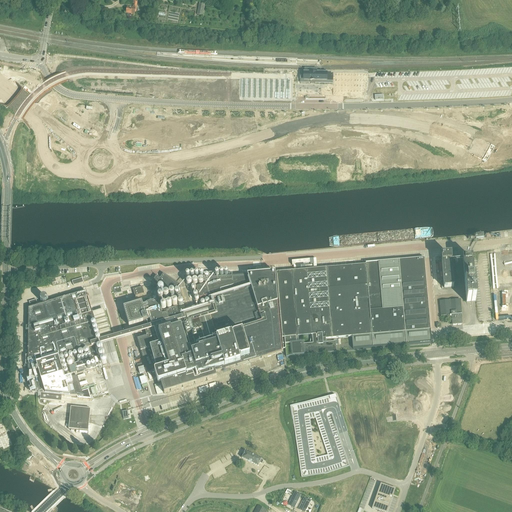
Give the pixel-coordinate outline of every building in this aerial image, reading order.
[(127,17),(129,17),(131,16),(131,14),(135,15),(135,10),(136,10),(137,0),(133,0),(133,8),(127,7),(126,13),(126,15),(127,17)] [(197,15),(203,16),(206,1),(204,1),(201,0),(199,0),(198,9),(197,15)] [(310,83),(314,83),(315,81),(333,81),(333,74),(305,73),(305,72),(300,72),(300,79),(305,79),(305,80),(310,81),(310,83)] [(441,256),(444,288),(453,287),(451,256),(441,256)] [(277,272),(283,349),(285,348),(286,357),(294,355),(299,354),(299,355),(304,355),(305,351),(309,351),(308,352),(310,352),(312,353),(313,353),(315,353),(317,353),(318,353),(335,352),(335,348),(336,348),(336,345),(341,344),(340,339),(338,340),(338,338),(352,337),(353,349),(378,347),(427,343),(431,342),(430,330),(424,258),(424,262),(399,264),(399,260),(366,263),(366,265),(277,272)] [(462,259),(466,303),(476,302),(472,258),(462,259)] [(269,357),(282,353),(275,273),(214,278),(214,273),(203,273),(204,279),(204,281),(205,284),(196,287),(199,298),(208,295),(213,311),(181,321),(177,308),(161,312),(159,306),(182,300),(181,295),(145,305),(146,306),(143,307),(142,305),(141,303),(124,308),(129,326),(144,322),(144,324),(143,324),(146,336),(137,338),(147,373),(157,370),(157,371),(155,371),(155,372),(158,382),(159,383),(161,382),(164,393),(217,377),(215,373),(269,357)] [(169,291),(170,291),(180,288),(180,285),(163,274),(160,278),(156,276),(153,281),(169,291)] [(138,288),(133,290),(135,296),(144,294),(142,287),(138,288)] [(96,346),(102,344),(93,313),(86,291),(29,309),(28,355),(25,355),(25,366),(28,366),(28,379),(32,393),(41,394),(40,400),(61,402),(62,401),(62,396),(69,397),(71,396),(77,396),(71,377),(66,379),(59,357),(92,347),(97,366),(101,365),(96,346)] [(452,316),(452,325),(462,325),(460,299),(440,301),(442,317),(452,316)] [(93,313),(102,344),(113,341),(111,335),(104,309),(93,313)] [(130,330),(111,335),(113,341),(133,335),(145,331),(143,326),(130,330)] [(428,382),(404,385),(406,401),(428,399),(429,391),(428,382)] [(328,473),(351,466),(333,415),(327,398),(292,406),(302,477),(328,473)] [(174,408),(183,405),(181,399),(172,401),(174,408)] [(333,415),(335,422),(343,419),(337,399),(328,402),(332,415),(333,415)] [(91,408),(71,406),(71,410),(70,414),(70,419),(70,423),(89,425),(90,421),(90,416),(91,411),(91,408)] [(89,425),(70,423),(69,429),(89,431),(89,425)] [(402,433),(400,439),(407,441),(409,436),(412,427),(404,428),(402,433)] [(412,427),(409,436),(415,438),(420,427),(412,427)] [(396,429),(393,437),(400,439),(402,433),(404,428),(396,429)] [(409,436),(407,441),(414,444),(415,438),(409,436)] [(393,437),(391,442),(398,445),(405,447),(407,441),(400,439),(393,437)] [(380,438),(372,439),(373,446),(380,445),(380,438)] [(407,441),(405,447),(412,449),(414,444),(407,441)] [(391,442),(389,448),(396,450),(403,453),(405,447),(398,445),(391,442)] [(405,447),(403,453),(410,455),(412,449),(405,447)] [(389,448),(387,454),(394,456),(401,458),(403,453),(396,450),(389,448)] [(242,458),(258,466),(260,463),(262,464),(264,461),(262,460),(262,459),(245,451),(244,454),(242,454),(241,454),(240,456),(241,458),(242,458)] [(403,453),(401,458),(408,461),(410,455),(403,453)] [(387,454),(384,461),(391,464),(394,456),(387,454)] [(394,456),(391,464),(398,466),(401,458),(394,456)] [(401,458),(398,466),(405,469),(408,461),(401,458)] [(139,481),(145,473),(139,468),(118,481),(117,482),(117,483),(117,484),(117,485),(117,486),(118,486),(118,487),(119,487),(129,495),(132,490),(139,481)] [(151,511),(167,490),(155,482),(139,504),(150,511),(151,511)] [(381,511),(387,511),(393,496),(395,489),(381,484),(380,487),(372,509),(381,511)] [(301,495),(294,492),(288,505),(294,509),(301,495)] [(304,498),(298,509),(303,511),(304,511),(310,500),(307,499),(304,498)]
